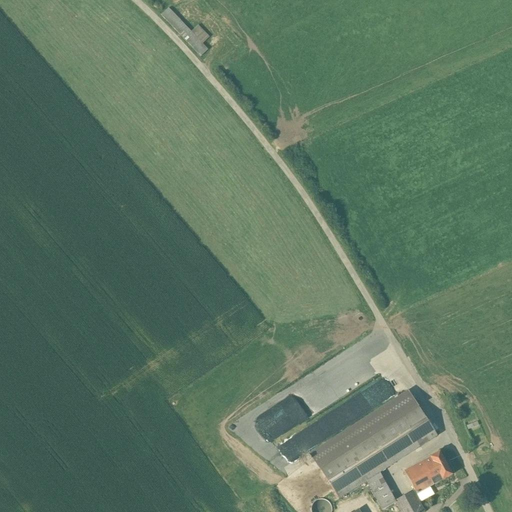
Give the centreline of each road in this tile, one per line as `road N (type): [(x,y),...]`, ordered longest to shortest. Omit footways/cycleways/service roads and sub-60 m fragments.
road 1 (track): [(489,511),(258,136),(135,0)]
road 2 (track): [(384,332),(265,409),(261,442),(290,461)]
